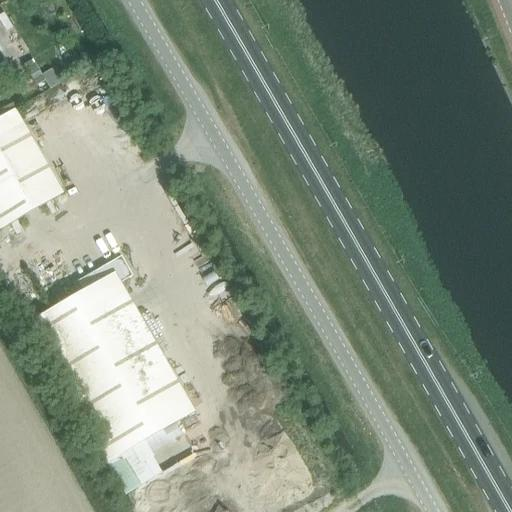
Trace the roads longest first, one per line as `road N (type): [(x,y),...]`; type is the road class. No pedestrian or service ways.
road 1 (unclassified): [(430,511),(131,0)]
road 2 (primary): [(509,511),(214,0)]
